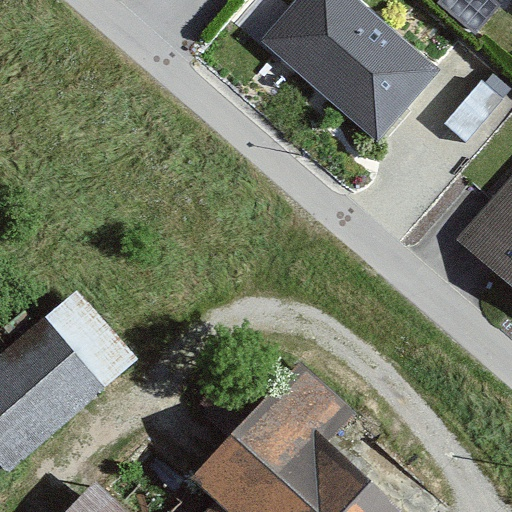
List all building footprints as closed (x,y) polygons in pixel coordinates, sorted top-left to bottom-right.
[(344,0),(305,0),(265,46),(379,146),(437,81),(344,0)] [(501,11),(488,0),(443,0),(438,7),(475,40),(501,11)] [(503,104),(482,87),(446,128),(467,146),(503,104)] [(511,187),(461,248),(511,290),(511,187)] [(0,370),(0,467),(6,475),(96,402),(42,336),(10,362),(0,370)] [(222,511),(353,511),(299,455),(336,419),(302,384),(197,485),(222,511)] [(112,511),(94,494),(76,511),(112,511)]
